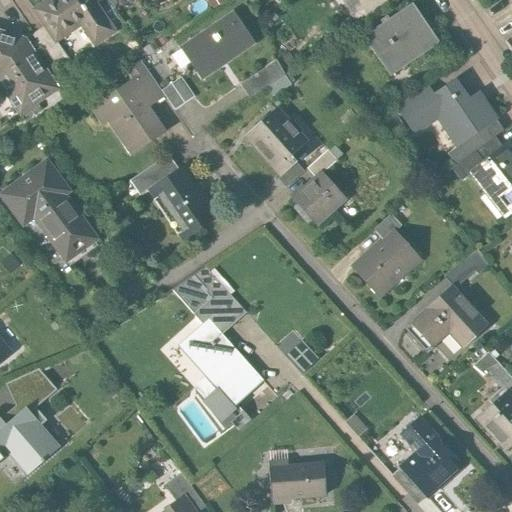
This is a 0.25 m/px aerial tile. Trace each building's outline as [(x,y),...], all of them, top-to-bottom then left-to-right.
[(92,0),(49,0),(34,11),(45,27),(55,42),(56,42),(81,25),(95,45),(114,32),(92,0)] [(351,0),(345,4),(356,20),(363,15),(366,20),(394,1),(393,0),(351,0)] [(412,5),(363,38),(390,77),(438,44),(412,5)] [(233,13),(181,49),(202,80),(254,44),(233,13)] [(55,42),(45,27),(34,34),(56,67),(68,59),(56,42),(55,42)] [(0,34),(0,76),(3,77),(26,112),(57,91),(25,43),(0,34)] [(161,91),(140,61),(125,71),(132,82),(131,83),(148,108),(164,97),(161,91)] [(275,62),(242,85),(250,98),(284,75),(275,62)] [(181,78),(161,91),(164,97),(174,111),(194,97),(181,78)] [(131,83),(97,106),(130,155),(164,131),(148,108),(131,83)] [(469,104),(455,84),(435,98),(404,120),(415,135),(437,119),(458,149),(495,123),(496,122),(478,97),(469,104)] [(426,87),(396,109),(404,120),(435,98),(426,87)] [(276,109),(245,137),(281,176),(296,162),(291,157),(306,143),(276,109)] [(450,156),(458,167),(493,140),(503,133),(495,123),(458,149),(450,156)] [(471,175),(485,164),(502,152),(493,140),(458,167),(454,170),(462,181),(471,175)] [(511,155),(506,148),(502,152),(485,164),(471,175),(504,219),(511,213),(511,155)] [(328,150),(307,168),(316,178),(322,172),(323,173),(337,161),(328,150)] [(169,154),(130,181),(140,196),(149,190),(179,170),(169,154)] [(281,176),(277,179),(285,188),(304,171),(296,162),(281,176)] [(69,192),(48,163),(3,195),(24,224),(34,217),(66,260),(95,239),(64,195),(69,192)] [(179,170),(149,190),(184,241),(220,216),(185,165),(179,170)] [(316,178),(292,199),(316,226),(346,199),(323,173),(322,172),(316,178)] [(391,216),(374,231),(383,241),(392,232),(393,233),(400,226),(391,216)] [(393,233),(392,232),(383,241),(353,267),(378,296),(393,282),(392,280),(400,273),(402,274),(418,260),(393,233)] [(475,249),(444,278),(451,287),(455,291),(475,273),(478,277),(489,267),(475,249)] [(451,287),(404,330),(427,355),(447,337),(461,351),(488,327),(455,291),(451,287)] [(240,319),(214,289),(204,298),(208,304),(196,315),(205,325),(217,339),(222,334),(240,319)] [(217,339),(205,325),(180,346),(221,393),(210,402),(222,417),(263,381),(222,334),(217,339)] [(0,361),(9,353),(0,342),(0,361)] [(511,380),(489,355),(474,368),(484,376),(488,374),(506,394),(507,392),(511,397),(511,380)] [(38,369),(5,385),(15,406),(35,408),(56,391),(38,369)] [(511,397),(507,392),(506,394),(478,419),(507,451),(511,446),(511,397)] [(46,421),(35,408),(15,406),(0,419),(0,461),(3,459),(0,455),(0,454),(4,451),(26,477),(60,448),(41,426),(46,421)] [(353,416),(344,425),(358,440),(367,431),(353,416)] [(432,437),(398,468),(399,469),(425,498),(426,498),(460,468),(432,437)] [(388,457),(380,465),(390,477),(399,469),(398,468),(388,457)] [(324,465),(271,469),(273,500),(326,497),(324,465)] [(425,498),(399,469),(390,477),(416,505),(425,498)] [(200,511),(206,508),(182,475),(166,486),(177,502),(183,498),(193,511),(200,511)] [(193,511),(183,498),(177,502),(167,509),(169,511),(193,511)]
